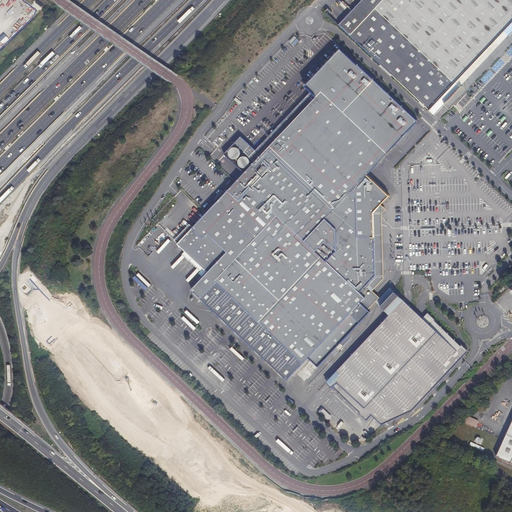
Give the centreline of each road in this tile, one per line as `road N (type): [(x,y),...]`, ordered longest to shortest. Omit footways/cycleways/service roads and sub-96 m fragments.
road 1 (motorway): [(133,511),(83,471),(37,408),(14,275),(33,199)]
road 2 (motorway): [(0,197),(199,0)]
road 3 (motorway): [(33,199),(60,161),(219,0)]
road 4 (motorway): [(0,168),(170,0)]
road 5 (motorway): [(142,0),(0,141)]
road 6 (motorway): [(114,0),(0,112)]
road 7 (motorway): [(120,511),(0,415)]
road 8 (motorway): [(90,0),(0,90)]
